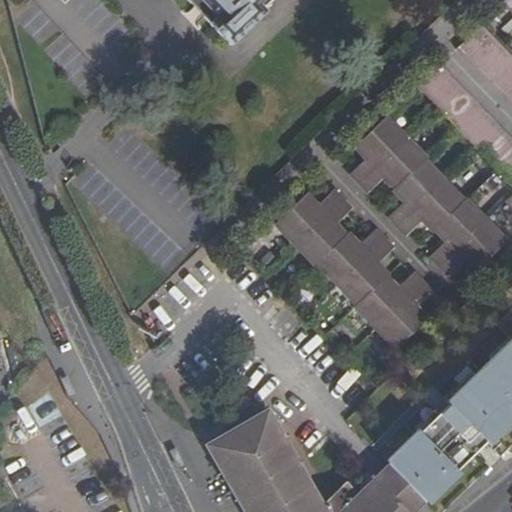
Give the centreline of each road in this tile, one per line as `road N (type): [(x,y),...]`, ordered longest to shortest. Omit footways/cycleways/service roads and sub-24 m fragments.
road 1 (residential): [(96,349),(474,0)]
road 2 (secondary): [(96,349),(0,144)]
road 3 (secondary): [(166,511),(96,349)]
